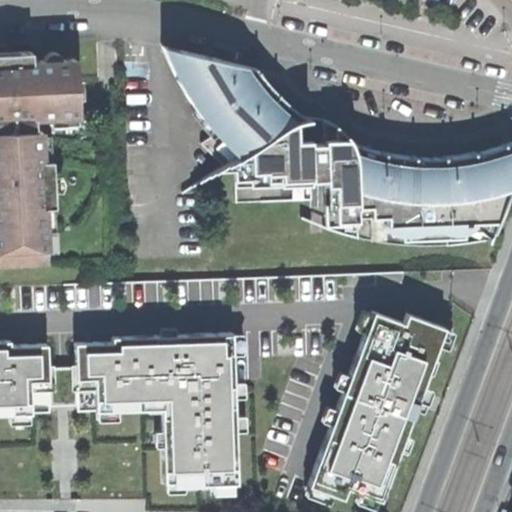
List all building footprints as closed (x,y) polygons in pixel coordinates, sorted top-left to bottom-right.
[(488,240),(511,173),(511,138),(506,141),(488,148),(466,153),(447,156),(428,157),(405,155),(372,150),(349,141),(343,132),(333,124),(322,118),(320,129),(306,127),(307,116),(303,117),(282,99),(261,78),(254,68),(161,46),(168,60),(179,83),(195,110),(201,118),(214,133),(209,137),(200,143),(233,163),(234,202),(310,199),(309,177),(323,176),(324,227),(356,238),(396,244),(438,245),(458,243),(488,240)] [(43,56),(42,61),(61,60),(59,56),(57,53),(52,51),(48,52),(43,56)] [(0,53),(0,62),(31,61),(31,52),(9,53),(0,53)] [(42,61),(31,61),(0,62),(0,119),(33,118),(77,115),(76,96),(79,96),(78,77),(75,77),(74,59),(61,60),(42,61)] [(191,113),(209,137),(214,133),(201,118),(195,110),(191,113)] [(315,116),(307,116),(306,127),(320,129),(322,118),(315,116)] [(0,131),(34,130),(33,118),(0,119),(0,131)] [(0,251),(45,249),(43,206),(41,160),(40,130),(34,130),(0,131),(0,251)] [(41,160),(43,206),(53,206),(51,159),(41,160)] [(0,265),(46,263),(45,249),(0,251),(0,265)] [(361,309),(354,327),(364,331),(371,313),(361,309)] [(444,327),(405,312),(401,322),(372,311),(371,313),(364,331),(347,375),(340,393),(334,409),(327,427),(306,483),(330,493),(341,497),(345,486),(358,491),(376,498),(378,499),(397,448),(402,435),(407,422),(412,409),(415,402),(421,386),(426,373),(431,360),(437,344),(443,329),(444,327)] [(452,332),(443,329),(437,344),(446,347),(452,332)] [(74,366),(75,393),(76,403),(76,407),(76,411),(96,410),(116,409),(146,408),(146,402),(160,402),(160,410),(161,431),(162,446),(163,482),(166,482),(183,481),(183,485),(213,483),(232,483),(236,483),(234,431),(234,416),(233,397),(233,382),(231,349),(231,334),(231,332),(174,334),(159,334),(111,336),(111,341),(73,342),(74,366)] [(240,333),(231,334),(231,349),(241,348),(240,333)] [(48,404),(47,395),(46,367),(45,344),(8,345),(8,340),(0,340),(0,413),(8,413),(28,412),(48,411),(48,407),(48,404)] [(437,362),(431,360),(426,373),(432,375),(437,362)] [(47,395),(75,393),(74,366),(46,367),(47,395)] [(331,390),(340,393),(347,375),(338,372),(331,390)] [(243,382),(233,382),(233,397),(243,396),(243,382)] [(430,390),(421,386),(415,402),(424,405),(426,400),(430,390)] [(48,404),(76,403),(75,393),(47,395),(48,404)] [(146,408),(146,411),(160,410),(160,402),(146,402),(146,408)] [(318,424),(327,427),(334,409),(325,406),(318,424)] [(117,419),(116,409),(96,410),(97,420),(117,419)] [(419,411),(412,409),(407,422),(414,425),(419,411)] [(29,423),(28,412),(8,413),(8,424),(29,423)] [(244,416),(234,416),(234,431),(244,430),(244,416)] [(409,437),(402,435),(397,448),(404,451),(409,437)] [(184,491),(183,485),(183,481),(166,482),(166,492),(184,491)] [(233,492),(232,483),(213,483),(213,493),(233,492)] [(327,502),(330,493),(306,483),(302,493),(327,502)] [(373,508),(376,498),(358,491),(354,500),(373,508)]
